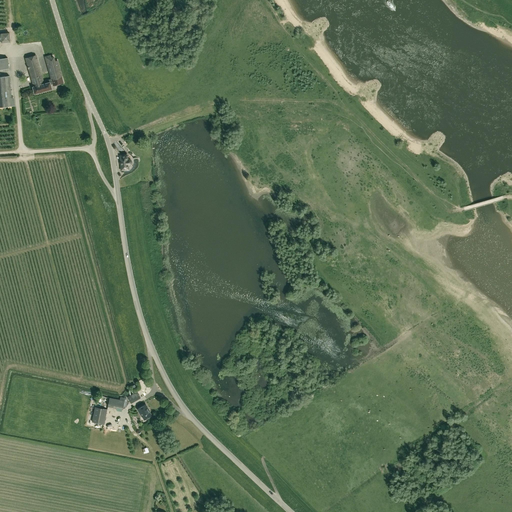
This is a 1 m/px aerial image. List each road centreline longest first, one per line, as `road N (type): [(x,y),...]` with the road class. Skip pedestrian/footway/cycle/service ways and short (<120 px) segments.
road 1 (track): [(108,139),(225,103),(331,99),(443,205),(511,198)]
road 2 (tertiary): [(291,511),(195,422),(164,376),(132,287),(117,194)]
